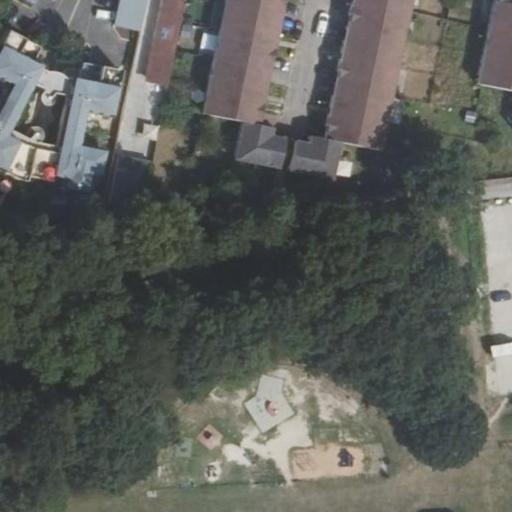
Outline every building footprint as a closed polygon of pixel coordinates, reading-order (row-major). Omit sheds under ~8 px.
[(145,0),(118,0),(113,23),(140,29),(145,0)] [(167,83),(183,0),(161,0),(154,37),(157,38),(149,79),(167,83)] [(280,169),(281,164),(286,141),(272,138),(273,130),(267,129),(267,127),(260,126),(255,125),(258,112),(262,113),(264,100),(241,96),(243,88),(266,93),(268,83),(265,82),(269,57),(273,58),(276,47),(252,42),(253,35),(277,40),(280,28),(276,27),(280,2),(285,2),(285,0),(227,0),(204,115),(245,123),(237,160),(280,169)] [(363,0),(379,3),(379,9),(354,5),(351,17),(355,18),(350,43),(346,42),(344,54),(368,58),(367,65),(342,60),(340,73),(343,74),(339,98),(335,97),(328,127),(332,128),(330,140),(326,140),(312,138),(310,145),(296,143),(291,166),(290,172),(334,181),(340,144),(381,152),(412,0),(363,0)] [(379,3),(363,0),(354,0),(354,5),(379,9),(379,3)] [(511,0),(493,0),(476,85),(511,92),(511,0)] [(276,27),(280,28),(285,2),(280,2),(276,27)] [(355,18),(351,17),(346,42),(350,43),(355,18)] [(91,113),(110,117),(120,70),(81,63),(78,78),(70,77),(54,153),(31,149),(4,132),(32,77),(37,67),(29,64),(37,49),(2,31),(0,34),(0,91),(1,93),(0,94),(0,172),(14,180),(25,182),(26,177),(49,182),(50,177),(64,180),(62,189),(84,194),(88,175),(98,177),(103,151),(76,146),(81,119),(91,113)] [(252,42),(276,47),(277,40),(253,35),(252,42)] [(368,58),(344,54),(342,60),(367,65),(368,58)] [(265,82),(268,83),(273,58),(269,57),(265,82)] [(340,73),(335,97),(339,98),(343,74),(340,73)] [(241,96),(264,100),(266,93),(243,88),(241,96)] [(281,164),(291,166),(296,143),(286,141),(281,164)] [(141,210),(150,168),(117,161),(107,209),(141,210)] [(263,403),(258,395),(245,403),(263,432),(293,413),(280,392),(263,403)]
